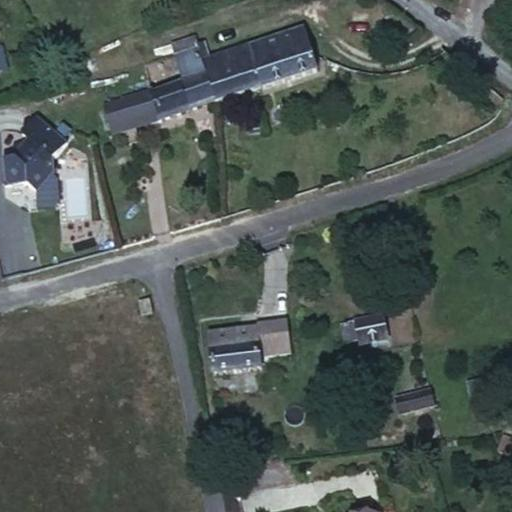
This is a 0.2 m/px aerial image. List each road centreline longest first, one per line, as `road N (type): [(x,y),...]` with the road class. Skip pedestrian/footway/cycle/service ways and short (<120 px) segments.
road 1 (residential): [(511,143),(155,259)]
road 2 (residential): [(155,259),(207,511)]
road 3 (residential): [(155,259),(0,302)]
road 4 (residential): [(401,0),(511,83)]
